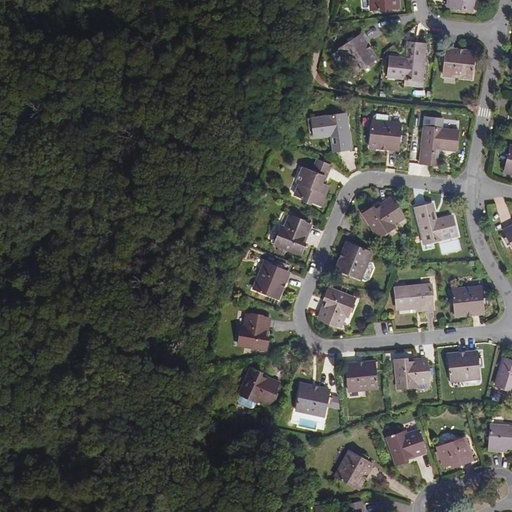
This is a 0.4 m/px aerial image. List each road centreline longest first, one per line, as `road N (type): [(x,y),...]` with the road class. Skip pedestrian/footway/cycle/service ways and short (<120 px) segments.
road 1 (residential): [(511,328),(333,346),(310,341),(299,322),(353,182),(379,177),(472,188)]
road 2 (residential): [(472,188),(499,32)]
road 3 (residential): [(511,299),(481,246),(472,188)]
